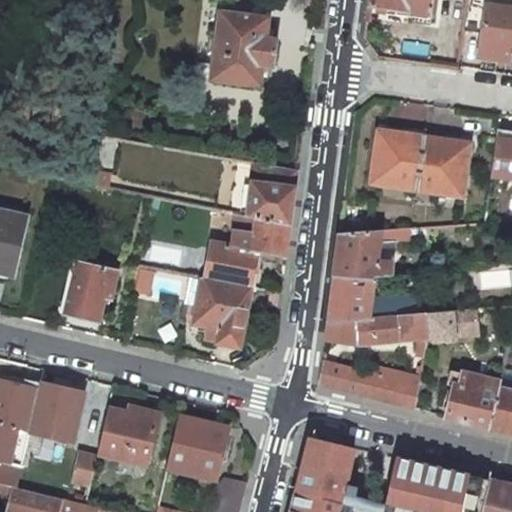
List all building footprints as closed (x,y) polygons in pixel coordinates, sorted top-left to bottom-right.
[(368,0),(368,6),(430,14),(432,0),(368,0)] [(511,8),(486,5),(480,46),(500,48),(498,59),(511,60),(511,8)] [(269,17),(219,11),(210,79),(260,86),(263,65),(273,67),(276,39),(266,38),(269,17)] [(377,184),(416,189),(424,131),(404,128),(403,134),(378,131),(375,151),(381,152),(377,184)] [(446,134),(424,131),(416,189),(456,195),(460,163),(466,164),(469,144),(445,140),(446,134)] [(511,140),(497,138),(492,175),(511,177),(511,140)] [(297,171),(250,162),(249,180),(245,216),(252,218),(290,225),(295,187),(297,171)] [(90,184),(109,188),(112,173),(93,170),(90,184)] [(29,214),(0,207),(0,275),(7,277),(14,278),(29,214)] [(290,225),(252,218),(251,232),(231,229),(229,243),(210,239),(209,241),(208,248),(202,278),(254,288),(260,253),(286,258),(290,225)] [(454,234),(453,225),(411,228),(380,230),(378,242),(397,241),(437,238),(437,235),(454,234)] [(378,242),(380,230),(339,233),(334,275),(374,280),(374,276),(390,275),(392,263),(376,261),(378,242)] [(120,270),(74,259),(60,315),(100,324),(106,300),(112,301),(120,270)] [(150,294),(155,269),(138,265),(132,291),(150,294)] [(372,296),(374,280),(334,275),(328,322),(369,318),(372,296)] [(191,318),(199,277),(191,276),(185,305),(183,316),(185,317),(191,318)] [(202,278),(199,277),(191,318),(190,325),(205,328),(203,340),(214,343),(214,345),(241,350),(254,288),(202,278)] [(478,334),(476,309),(426,313),(427,338),(478,334)] [(357,344),(427,338),(426,313),(426,312),(423,312),(369,318),(328,322),(325,340),(357,344)] [(323,363),(319,386),(414,409),(420,377),(411,375),(378,367),(375,375),(323,363)] [(455,386),(447,417),(488,427),(498,388),(499,382),(451,370),(448,384),(455,386)] [(39,389),(0,380),(0,461),(21,467),(23,455),(29,431),(39,389)] [(82,393),(40,384),(39,389),(29,431),(71,440),(82,393)] [(511,391),(498,388),(488,427),(511,432),(511,391)] [(136,414),(108,407),(97,454),(146,465),(159,413),(137,408),(136,414)] [(228,428),(179,416),(167,468),(215,480),(216,476),(228,428)] [(350,511),(352,505),(342,503),(343,493),(346,483),(354,447),(309,436),(295,491),(289,511),(350,511)] [(97,457),(80,453),(73,481),(90,485),(97,457)] [(395,457),(382,511),(480,511),(483,505),(485,496),(489,480),(469,475),(395,457)] [(0,483),(14,487),(16,487),(21,467),(0,461),(0,483)] [(206,511),(175,511),(157,507),(156,511),(238,511),(246,483),(224,477),(212,491),(206,511)] [(485,496),(483,505),(511,511),(511,485),(489,480),(485,496)] [(354,496),(357,486),(346,483),(343,493),(354,496)] [(16,487),(14,487),(7,511),(59,511),(63,499),(16,487)] [(115,511),(86,504),(63,499),(59,511),(115,511)]
